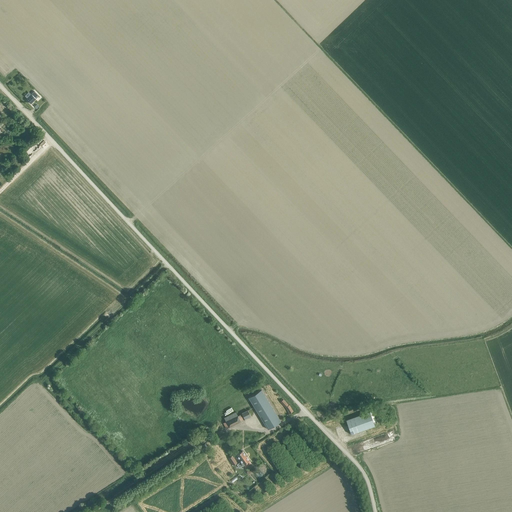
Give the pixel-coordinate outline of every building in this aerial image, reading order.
[(32,94),(27,100),(31,104),(32,102),(33,104),(35,102),(34,100),(36,99),(39,96),(34,91),(32,94)] [(268,429),(281,421),(261,390),(249,398),(268,429)] [(290,413),(293,411),(289,405),(288,405),(283,400),(281,402),(286,407),(290,413)] [(245,419),(251,416),(248,410),(242,413),(245,419)] [(346,420),(351,434),(375,426),(370,411),(346,420)] [(226,428),(243,420),(240,415),(238,416),(236,412),(224,418),(226,421),(223,423),(226,428)] [(247,467),(251,464),(242,451),(235,456),(240,462),(237,464),(239,468),(245,464),(247,467)] [(234,465),(237,463),(233,456),(229,458),(234,465)]
